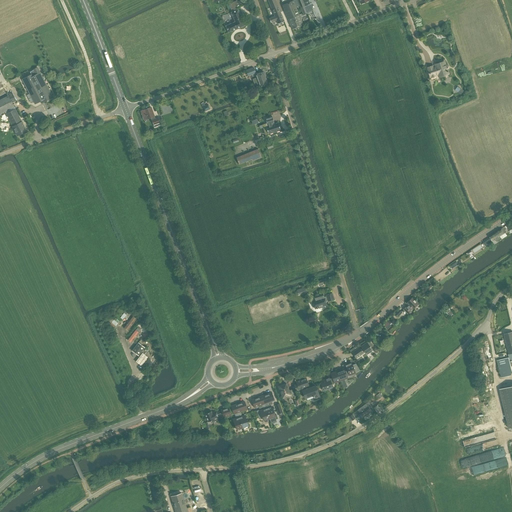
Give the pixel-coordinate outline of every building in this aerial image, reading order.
[(239,7),(237,2),(237,0),(229,3),(230,3),(227,5),(229,10),(232,9),(233,11),(231,12),(235,22),(225,26),(228,33),(245,26),(238,9),(237,10),(237,8),(239,7)] [(268,0),(270,5),(275,16),(270,18),(271,22),(276,20),(278,24),(284,21),(275,0),(268,0)] [(307,9),(311,7),(308,0),(296,0),(297,0),(294,2),(293,0),(282,5),(292,29),(303,25),(296,7),(299,5),(303,15),(308,13),(307,9)] [(446,64),(445,61),(435,65),(436,68),(434,68),(434,67),(428,69),(431,76),(438,73),(439,77),(449,73),(447,69),(448,68),(449,67),(449,66),(448,65),(447,64),(446,64)] [(30,76),(22,79),(35,104),(41,101),(42,102),(52,97),(37,68),(34,69),(35,70),(31,72),(32,74),(30,76)] [(254,82),(266,78),(264,72),(256,74),(257,78),(253,79),(254,82)] [(260,87),(268,84),(266,78),(254,82),(255,85),(259,83),(260,87)] [(460,95),(463,91),(457,86),(454,90),(460,95)] [(158,118),(155,119),(151,108),(141,111),(144,120),(152,118),(153,120),(152,120),(154,125),(160,123),(158,118)] [(22,122),(15,109),(6,114),(13,127),(12,127),(17,136),(27,131),(22,122)] [(268,134),(280,130),(278,123),(273,124),(273,123),(274,122),(272,117),(265,119),(267,124),(268,124),(268,126),(266,127),(268,134)] [(252,162),(262,158),(258,149),(236,158),(239,165),(251,160),(252,162)] [(505,233),(506,232),(507,231),(506,230),(505,230),(503,228),(501,229),(496,232),(500,237),(501,238),(502,239),(507,236),(507,235),(509,234),(508,233),(506,234),(505,233)] [(500,237),(496,232),(490,236),(490,237),(484,242),(484,243),(485,245),(492,241),(493,241),(500,237)] [(472,249),(475,254),(483,249),(480,244),(472,249)] [(326,297),(324,297),(323,294),(314,297),(315,300),(312,301),(315,309),(319,308),(319,306),(322,305),(322,307),(326,305),(325,301),(327,300),(327,301),(334,299),(332,293),(325,295),(326,297)] [(408,314),(418,304),(412,297),(407,302),(409,304),(403,309),(408,314)] [(133,316),(124,328),(128,331),(136,319),(133,316)] [(130,343),(139,332),(136,330),(128,340),(130,343)] [(351,350),(349,351),(351,353),(352,353),(356,358),(360,355),(363,353),(364,352),(366,355),(372,350),(370,348),(373,346),(369,341),(366,342),(361,346),(362,349),(361,350),(359,347),(358,348),(356,346),(355,347),(353,348),(352,349),(351,350)] [(138,343),(132,351),(138,356),(144,348),(138,343)] [(142,353),(136,361),(141,366),(144,362),(150,367),(152,363),(146,359),(148,357),(142,353)] [(359,370),(356,364),(352,365),(351,363),(345,365),(345,366),(342,367),(343,369),(336,371),(340,381),(347,378),(346,375),(348,375),(349,375),(355,373),(355,372),(359,370)] [(334,383),(340,381),(336,371),(331,373),(332,378),(329,379),(329,378),(319,382),(323,391),(333,387),(332,385),(335,384),(334,383)] [(300,392),(302,391),(305,398),(313,395),(315,399),(320,397),(315,386),(307,389),(306,387),(309,386),(305,378),(296,382),(299,390),(298,390),(300,392)] [(292,389),(289,391),(286,383),(278,386),(283,400),(288,398),(294,396),(292,389)] [(511,386),(500,389),(509,429),(511,427),(511,386)] [(275,416),(272,406),(268,408),(268,407),(273,404),(272,401),(274,400),(271,393),(261,396),(264,404),(269,418),(271,422),(276,420),(275,417),(275,416)] [(254,407),(262,405),(264,404),(261,396),(252,400),(254,407)] [(240,412),(247,409),(244,402),(234,405),(242,427),(248,425),(244,415),(242,416),(240,412)] [(357,410),(357,411),(359,414),(360,414),(359,414),(360,415),(358,415),(358,417),(360,418),(361,418),(362,418),(371,411),(368,408),(371,406),(368,402),(366,404),(364,405),(357,410)] [(269,418),(264,404),(262,405),(263,409),(257,412),(258,415),(259,419),(263,419),(264,421),(269,418)] [(237,429),(242,427),(234,405),(231,406),(234,414),(236,418),(233,420),(237,429)] [(224,418),(231,415),(228,407),(221,410),(222,411),(216,413),(216,412),(212,414),(211,411),(205,414),(208,422),(211,421),(211,423),(219,420),(218,418),(223,416),(224,418)] [(467,454),(499,446),(497,439),(473,445),(472,443),(475,442),(474,438),(464,441),(467,454)] [(482,464),(463,469),(465,477),(484,473),(482,464)] [(175,511),(187,511),(182,494),(171,497),(175,511)]
